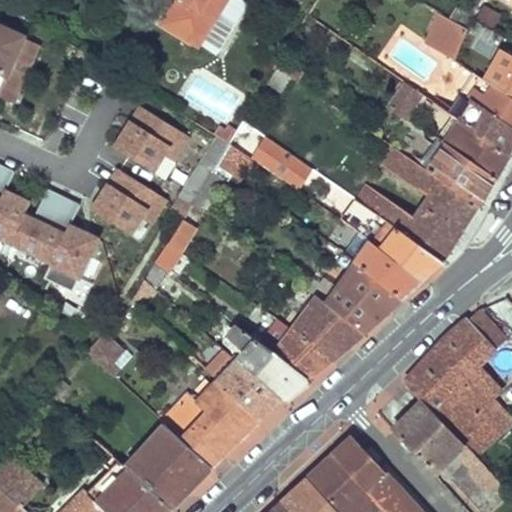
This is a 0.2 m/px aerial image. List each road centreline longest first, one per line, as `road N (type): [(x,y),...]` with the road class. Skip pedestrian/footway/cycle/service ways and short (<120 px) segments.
road 1 (tertiary): [(469,279),(342,395)]
road 2 (tertiary): [(342,395),(220,511)]
road 3 (residential): [(0,143),(75,179),(108,114)]
road 4 (residential): [(446,511),(342,395)]
